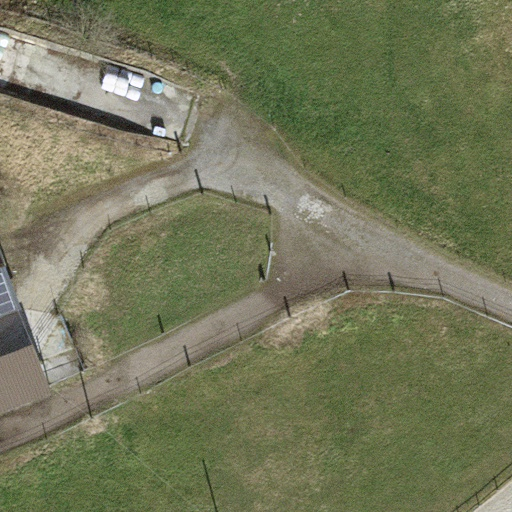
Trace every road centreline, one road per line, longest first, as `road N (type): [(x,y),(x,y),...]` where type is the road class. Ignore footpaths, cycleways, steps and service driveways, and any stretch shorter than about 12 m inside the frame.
road 1 (track): [(52,244),(242,151),(367,249),(511,308)]
road 2 (track): [(367,249),(82,410)]
